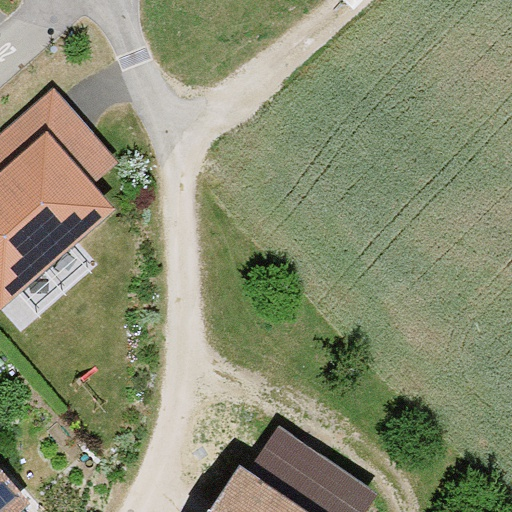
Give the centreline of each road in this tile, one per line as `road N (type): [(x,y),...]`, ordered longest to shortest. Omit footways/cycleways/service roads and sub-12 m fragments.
road 1 (track): [(136,511),(178,362),(175,213),(113,0)]
road 2 (track): [(164,164),(347,0)]
